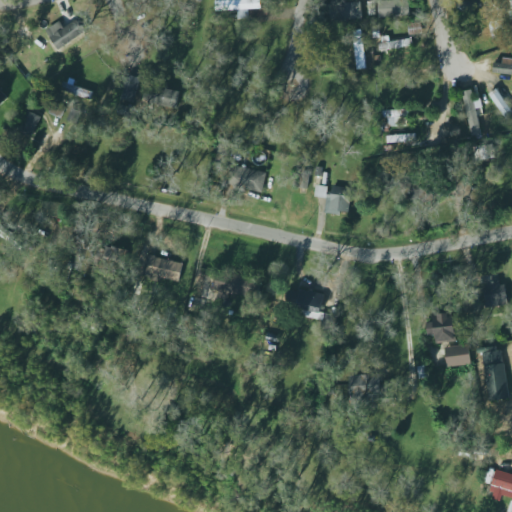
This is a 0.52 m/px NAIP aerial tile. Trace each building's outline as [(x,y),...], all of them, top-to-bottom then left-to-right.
[(216,11),(238,11),(238,18),(268,18),(267,8),(261,8),(260,0),(217,0),(216,0),(216,11)] [(411,16),(410,0),(378,0),(379,18),(411,16)] [(500,6),(498,0),(471,0),(459,2),(460,11),(500,6)] [(360,5),(324,8),(324,16),(360,14),(360,5)] [(84,30),(75,18),(64,26),(59,19),(45,29),(58,48),(84,30)] [(410,35),(424,34),(424,23),(409,24),(410,35)] [(378,26),(379,37),(372,37),(371,26),(378,26)] [(351,29),(356,68),(365,67),(360,28),(351,29)] [(378,42),(379,50),(413,45),(411,36),(389,40),(388,35),(380,36),(381,42),(378,42)] [(494,63),(493,74),(511,75),(511,58),(503,58),(503,64),(494,63)] [(180,92),(168,89),(169,82),(149,78),(144,102),(177,108),(180,92)] [(0,79),(0,80),(0,79),(0,107),(9,98),(0,89),(0,79)] [(94,90),(63,84),(62,92),(92,98),(94,90)] [(489,92),(497,87),(511,110),(511,124),(510,126),(489,92)] [(469,137),(479,135),(474,90),(464,92),(469,137)] [(407,110),(386,111),(387,127),(407,126),(407,110)] [(42,117),(30,112),(21,132),(33,137),(42,117)] [(476,161),(496,158),(494,145),(474,147),(476,161)] [(322,166),(321,175),(314,174),(316,165),(322,166)] [(264,193),(267,172),(242,169),(241,172),(238,172),(235,188),(264,193)] [(309,173),(301,171),(299,186),(307,188),(309,173)] [(435,182),(403,183),(404,202),(436,201),(435,182)] [(339,214),(324,212),(326,197),(327,190),(331,191),(332,185),(351,188),(348,210),(340,209),(339,214)] [(0,222),(26,242),(20,250),(0,234),(0,222)] [(130,271),(131,249),(99,248),(98,270),(130,271)] [(184,263),(148,255),(144,275),(180,283),(184,263)] [(214,290),(253,298),(256,279),(218,271),(214,290)] [(483,285),(487,308),(507,305),(504,282),(483,285)] [(321,314),(325,294),(298,290),(295,310),(321,314)] [(436,335),(437,343),(457,340),(454,313),(434,316),(435,322),(428,323),(429,336),(436,335)] [(472,364),(469,344),(445,348),(449,368),(472,364)] [(503,347),(483,349),(489,402),(509,399),(503,347)] [(349,376),(361,375),(361,374),(372,373),(372,374),(379,374),(380,385),(394,384),(394,390),(396,390),(397,404),(383,406),(382,393),(373,393),(373,396),(368,396),(368,402),(350,403),(349,383),(349,376)] [(496,468),(511,473),(511,497),(502,494),(500,500),(492,498),(494,491),(489,490),(491,485),(490,484),(496,468)]
